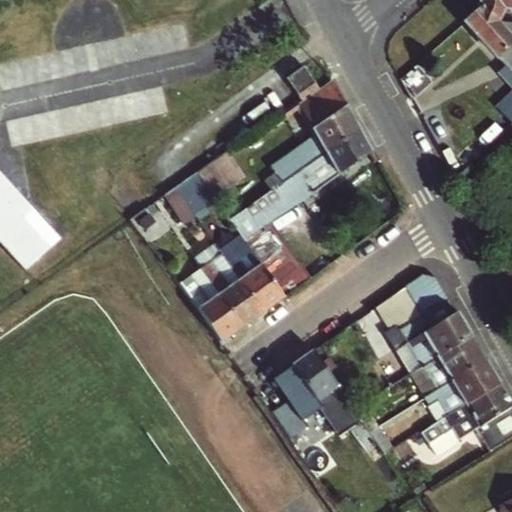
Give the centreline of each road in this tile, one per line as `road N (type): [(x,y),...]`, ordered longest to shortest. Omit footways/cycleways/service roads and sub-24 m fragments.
road 1 (residential): [(441,219),(239,365)]
road 2 (residential): [(342,39),(441,219)]
road 3 (residential): [(441,219),(511,341)]
